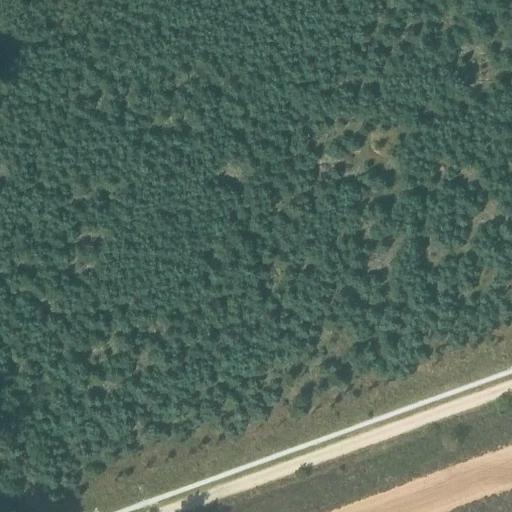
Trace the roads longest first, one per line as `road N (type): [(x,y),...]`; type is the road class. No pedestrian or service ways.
road 1 (track): [(172,511),(511,388)]
road 2 (track): [(376,511),(511,462)]
